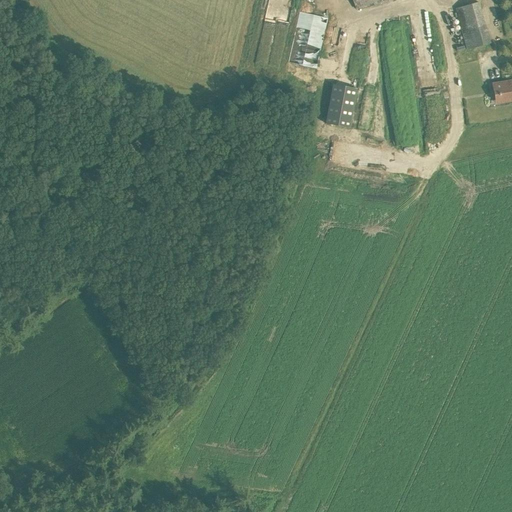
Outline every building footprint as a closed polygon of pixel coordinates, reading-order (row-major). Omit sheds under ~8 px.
[(352,0),(356,9),(378,0),(352,0)] [(457,16),(467,50),(490,44),(479,2),(455,9),(456,11),(454,12),(455,17),(457,16)] [(317,68),(328,18),(299,12),(288,63),(317,68)] [(496,103),(511,100),(511,80),(493,84),(496,103)] [(350,129),(357,88),(332,84),(324,125),(350,129)]
